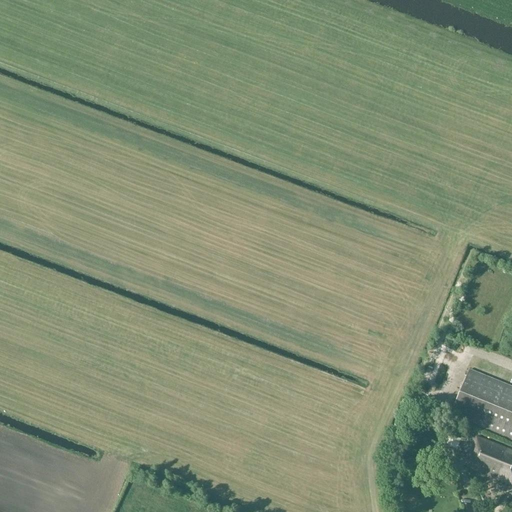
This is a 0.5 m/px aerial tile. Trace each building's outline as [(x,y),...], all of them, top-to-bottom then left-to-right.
[(432,369),(441,373),(448,352),(438,349),(432,369)] [(493,378),(504,380),(506,372),(495,370),(493,378)] [(511,442),(511,387),(470,371),(450,418),(511,442)] [(511,451),(477,438),(469,457),(471,458),(467,468),(511,485),(511,451)] [(454,467),(440,462),(435,475),(449,481),(454,467)]
